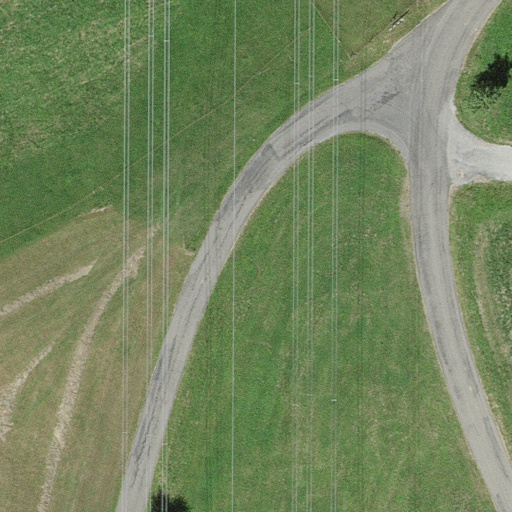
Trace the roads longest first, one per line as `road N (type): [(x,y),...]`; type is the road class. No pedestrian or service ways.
road 1 (track): [(122,511),(153,391),(203,256),(233,200),(274,150),(375,87),(433,141),(425,238),(434,293),(447,352),(511,511)]
road 2 (track): [(462,0),(375,87)]
